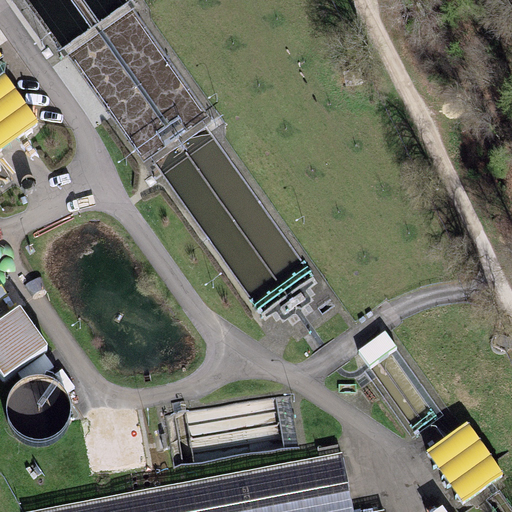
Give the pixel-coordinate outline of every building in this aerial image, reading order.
[(0,53),(0,149),(39,122),(0,67),(0,57),(2,56),(0,53)] [(20,306),(0,320),(0,370),(5,377),(49,346),(20,306)] [(358,352),(370,368),(390,354),(397,349),(385,333),(358,352)] [(55,367),(45,354),(19,372),(22,379),(44,374),(55,367)] [(14,428),(22,435),(31,439),(41,440),(51,438),(60,432),(66,424),(70,415),(70,404),(66,395),(60,387),(52,381),(42,379),(32,379),(23,383),(15,390),(10,399),(8,409),(10,419),(14,428)] [(467,425),(426,454),(462,504),(503,476),(467,425)] [(349,511),(338,453),(25,511),(349,511)]
